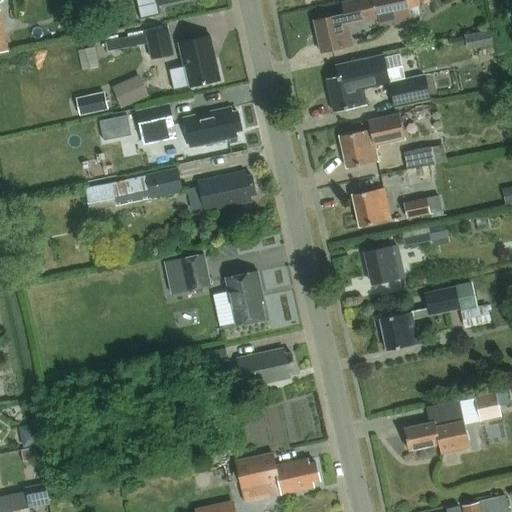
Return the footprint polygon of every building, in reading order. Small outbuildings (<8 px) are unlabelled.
[(136,0),(141,19),(161,15),(159,7),(157,0),(136,0)] [(411,17),(406,0),(353,0),(342,3),(345,13),(314,21),(321,53),(352,45),(348,25),(380,17),(382,24),(411,17)] [(82,18),(70,20),(72,32),(84,30),(82,18)] [(146,34),(145,35),(152,60),(175,54),(171,37),(169,29),(146,34)] [(490,29),(464,35),(467,50),(493,44),(490,29)] [(189,87),(221,80),(210,35),(179,42),(189,87)] [(85,48),(90,66),(103,62),(98,44),(85,48)] [(383,55),(356,61),(334,66),(337,77),(327,80),(334,111),(365,104),(362,89),(389,83),(383,55)] [(390,84),(395,108),(427,100),(422,77),(390,84)] [(129,80),(112,87),(121,108),(138,101),(137,99),(129,80)] [(104,92),(77,98),(81,115),(108,109),(104,92)] [(169,104),(137,111),(141,133),(174,127),(173,121),(169,104)] [(231,107),(184,118),(191,147),(237,137),(236,131),(242,130),(238,112),(232,113),(231,107)] [(378,161),(375,145),(406,138),(400,113),(369,120),(371,129),(340,136),(347,168),(378,161)] [(128,115),(100,121),(104,141),(132,136),(128,115)] [(433,151),(405,156),(405,157),(408,170),(436,164),(433,151)] [(106,174),(102,156),(88,159),(92,177),(106,174)] [(111,183),(85,189),(90,212),(117,206),(117,208),(153,200),(153,197),(182,191),(177,168),(111,182),(111,183)] [(246,176),(245,171),(198,181),(199,187),(188,190),(193,211),(204,209),(204,211),(251,201),(250,195),(256,194),(252,175),(246,176)] [(352,195),(356,209),(360,227),(391,220),(384,188),(352,195)] [(427,197),(404,203),(407,219),(418,217),(431,214),(432,217),(444,214),(440,195),(427,197)] [(428,226),(402,232),(405,246),(431,240),(428,226)] [(372,284),(404,277),(397,245),(365,252),(372,284)] [(204,253),(179,259),(186,289),(210,284),(204,253)] [(452,273),(448,260),(421,268),(425,281),(452,273)] [(262,291),(258,271),(226,278),(236,324),(265,318),(260,292),(262,291)] [(472,283),(457,286),(461,307),(462,310),(477,306),(472,283)] [(457,286),(424,294),(427,308),(428,315),(461,307),(457,286)] [(402,309),(379,314),(387,350),(418,343),(413,318),(414,318),(412,311),(403,313),(402,309)] [(210,364),(228,359),(226,348),(208,352),(210,364)] [(289,372),(295,371),(291,352),(285,354),(284,348),(238,358),(244,388),(291,378),(289,372)] [(496,392),(475,397),(476,398),(479,412),(500,407),(499,405),(496,392)] [(409,450),(439,443),(441,452),(470,446),(459,399),(427,406),(430,423),(404,428),(409,450)] [(33,423),(19,427),(24,448),(38,444),(35,434),(33,423)] [(30,448),(22,450),(24,460),(32,459),(30,448)] [(243,491),(279,482),(281,493),(315,485),(314,481),(320,480),(316,462),(310,463),(309,459),(277,467),(274,454),(237,461),(243,491)] [(26,491),(0,496),(0,511),(5,511),(29,508),(50,504),(45,483),(25,487),(26,491)] [(496,511),(493,498),(464,504),(465,511),(496,511)]
